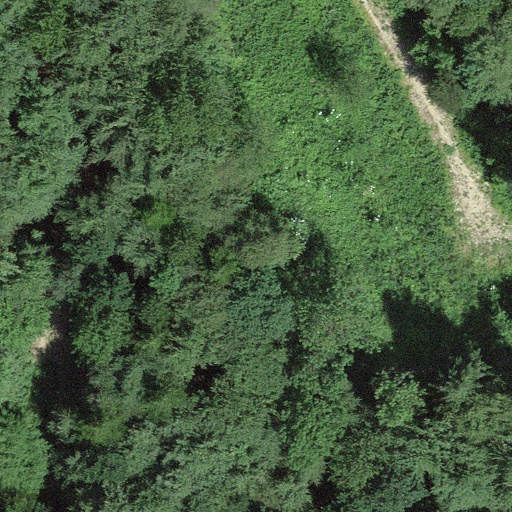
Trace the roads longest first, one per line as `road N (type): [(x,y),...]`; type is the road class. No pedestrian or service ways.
road 1 (track): [(6,0),(53,72),(73,128),(74,202),(48,364)]
road 2 (track): [(376,0),(484,212)]
